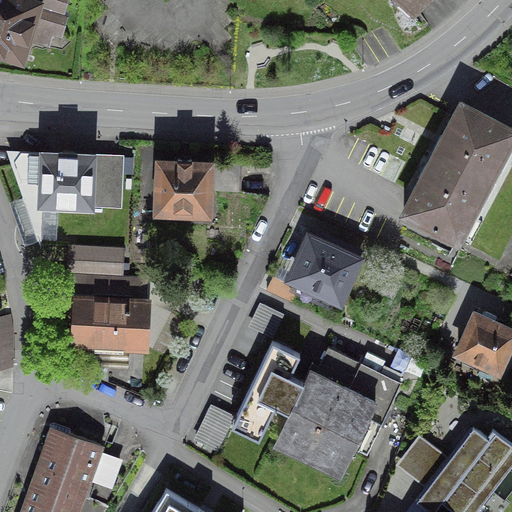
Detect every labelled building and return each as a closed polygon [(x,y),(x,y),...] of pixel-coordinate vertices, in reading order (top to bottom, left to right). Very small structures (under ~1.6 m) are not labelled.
[(0,0),(0,52),(21,58),(31,24),(53,30),(61,0),(0,0)] [(390,0),(417,23),(436,0),(390,0)] [(511,129),(463,103),(439,148),(491,176),(511,136),(511,129)] [(491,176),(439,148),(405,212),(457,239),(491,176)] [(118,158),(22,154),(14,162),(27,202),(117,206),(118,158)] [(237,162),(156,160),(154,209),(206,210),(207,191),(237,192),(237,162)] [(360,257),(304,232),(283,281),(338,304),(360,257)] [(69,257),(69,272),(121,275),(122,249),(105,248),(105,259),(69,257)] [(129,358),(129,343),(144,344),(146,296),(147,276),(121,275),(69,272),(54,271),(53,292),(78,293),(76,341),(110,342),(110,358),(129,358)] [(271,279),(265,292),(290,304),(296,291),(271,279)] [(0,360),(9,359),(8,305),(0,307),(0,360)] [(511,348),(511,333),(471,313),(450,355),(498,378),(511,348)] [(300,354),(271,340),(235,415),(263,428),(275,403),(290,410),(304,381),(290,374),(300,354)] [(329,345),(316,371),(310,368),(304,381),(290,410),(275,440),(339,472),(353,443),(367,450),(401,380),(329,345)] [(221,445),(235,411),(211,401),(198,435),(221,445)] [(481,443),(471,435),(416,505),(424,511),(433,511),(436,509),(439,511),(474,511),(511,465),(511,452),(489,434),(481,443)] [(76,511),(98,455),(49,438),(22,511),(76,511)] [(443,454),(425,439),(408,460),(427,475),(443,454)]
